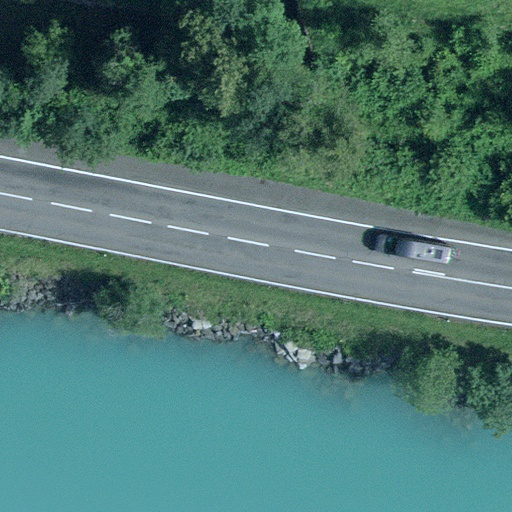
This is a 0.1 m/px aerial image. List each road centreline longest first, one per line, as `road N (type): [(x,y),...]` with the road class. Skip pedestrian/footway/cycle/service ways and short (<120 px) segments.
road 1 (primary): [(0,193),(511,286)]
road 2 (track): [(165,0),(0,44)]
